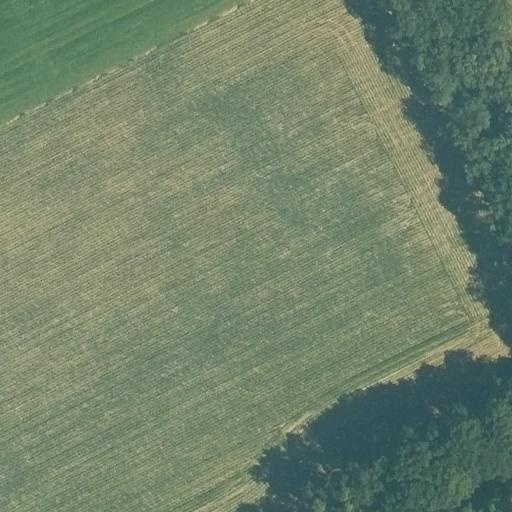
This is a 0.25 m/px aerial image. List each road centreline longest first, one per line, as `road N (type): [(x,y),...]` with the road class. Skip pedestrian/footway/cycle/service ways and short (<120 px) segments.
road 1 (track): [(350,511),(511,423)]
road 2 (track): [(511,127),(448,0)]
